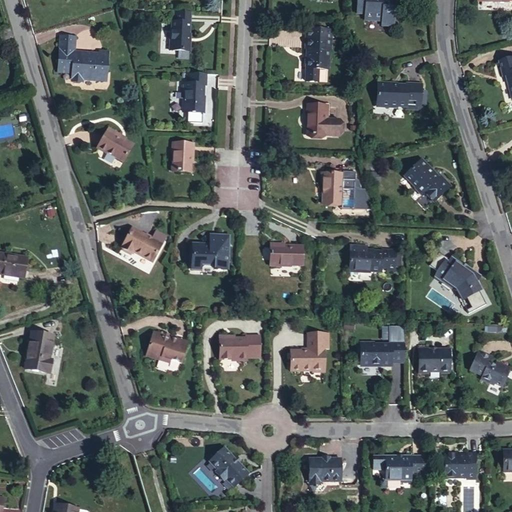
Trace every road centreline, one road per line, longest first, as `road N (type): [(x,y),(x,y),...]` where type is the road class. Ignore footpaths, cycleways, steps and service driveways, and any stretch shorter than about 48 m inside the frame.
road 1 (residential): [(7,0),(140,426)]
road 2 (residential): [(444,0),(447,70),(511,279)]
road 3 (residential): [(284,429),(511,427)]
road 4 (residential): [(246,0),(238,204)]
